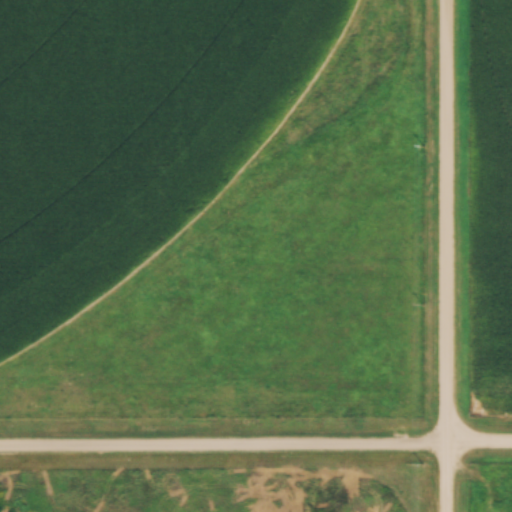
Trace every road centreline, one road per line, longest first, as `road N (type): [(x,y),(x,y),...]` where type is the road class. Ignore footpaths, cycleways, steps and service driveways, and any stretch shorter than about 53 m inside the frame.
road 1 (residential): [(511,446),(0,450)]
road 2 (residential): [(445,511),(446,0)]
